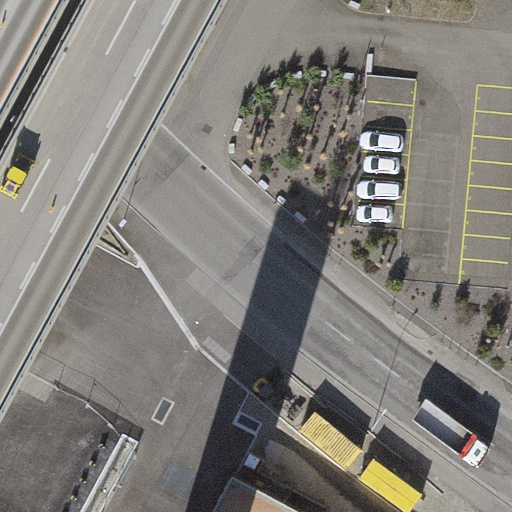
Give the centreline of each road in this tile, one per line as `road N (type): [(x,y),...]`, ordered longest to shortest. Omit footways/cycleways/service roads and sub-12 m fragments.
road 1 (unclassified): [(0,7),(169,187),(298,300),(511,457)]
road 2 (motorway): [(0,262),(145,0)]
